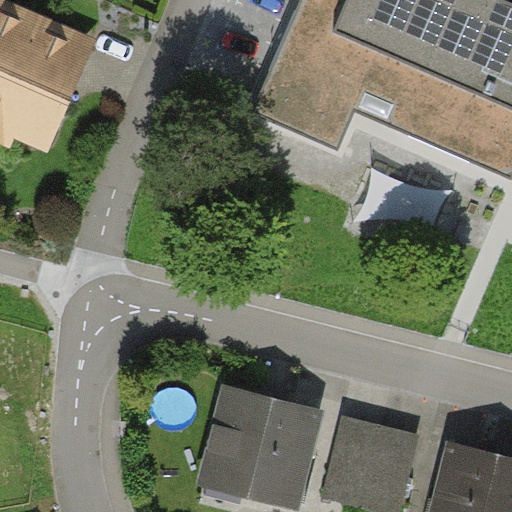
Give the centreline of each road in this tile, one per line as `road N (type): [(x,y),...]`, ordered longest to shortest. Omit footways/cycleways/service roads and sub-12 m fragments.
road 1 (residential): [(93,293),(511,399)]
road 2 (residential): [(188,0),(142,100),(93,293)]
road 3 (residential): [(93,293),(79,453),(89,511)]
